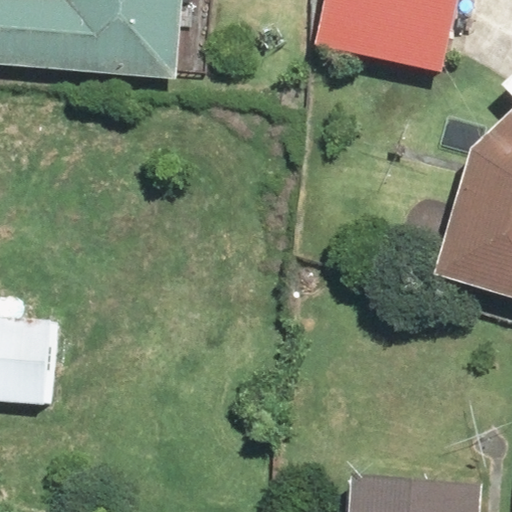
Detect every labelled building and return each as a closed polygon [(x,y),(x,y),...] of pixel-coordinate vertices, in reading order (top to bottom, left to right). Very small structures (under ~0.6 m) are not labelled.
[(0,87),(184,94),(186,0),(75,0),(75,5),(0,2),(0,87)] [(438,89),(467,11),(438,0),(339,0),(326,57),(438,89)] [(56,105),(0,102),(0,201),(52,204),(56,105)] [(511,143),(495,160),(442,292),(511,313),(511,143)] [(383,189),(327,174),(317,210),(373,225),(383,189)] [(52,306),(0,303),(0,403),(48,406),(52,306)] [(42,511),(45,458),(6,456),(3,511),(42,511)] [(480,511),(480,504),(352,500),(351,511),(480,511)]
